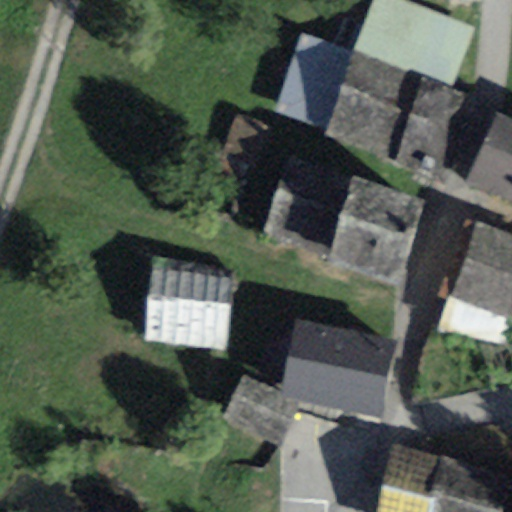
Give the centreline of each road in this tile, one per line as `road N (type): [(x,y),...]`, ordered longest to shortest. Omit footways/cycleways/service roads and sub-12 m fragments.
road 1 (residential): [(391,439),(496,65),(501,0)]
road 2 (track): [(0,207),(69,0)]
road 3 (residential): [(391,439),(511,402)]
